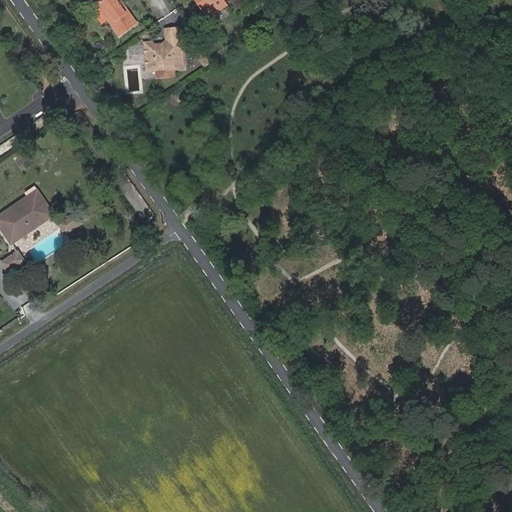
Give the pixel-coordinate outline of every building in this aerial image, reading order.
[(101,0),(99,2),(97,4),(120,36),(138,23),(120,0),(101,0)] [(196,0),(209,17),(226,5),(222,0),(196,0)] [(166,30),(168,40),(181,39),(180,28),(166,30)] [(181,39),(168,40),(163,44),(155,45),(152,42),(146,42),(149,71),(158,70),(161,66),(173,65),(174,68),(184,68),(181,39)] [(158,70),(159,80),(174,78),(174,68),(173,65),(161,66),(158,70)] [(0,220),(15,243),(27,235),(25,232),(47,218),(49,221),(59,215),(43,192),(34,198),(31,194),(7,212),(9,214),(0,219),(0,220)] [(69,234),(86,224),(80,214),(64,225),(69,234)] [(25,232),(27,235),(49,221),(47,218),(25,232)] [(17,255),(24,265),(27,263),(21,253),(17,255)] [(11,274),(24,265),(17,255),(4,264),(11,274)]
